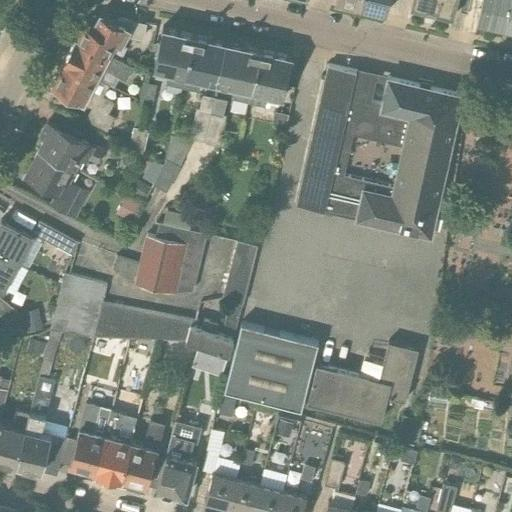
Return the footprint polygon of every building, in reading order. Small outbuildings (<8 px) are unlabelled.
[(386,13),(389,0),(362,0),(361,7),(386,13)] [(411,0),(410,7),(431,12),(434,0),(411,0)] [(434,0),(431,12),(453,17),(457,0),(434,0)] [(482,0),(478,20),(505,26),(510,0),(482,0)] [(122,45),(128,35),(142,38),(146,23),(118,16),(115,21),(100,13),(93,27),(84,22),(76,36),(110,56),(111,54),(117,42),(122,45)] [(166,82),(182,86),(194,34),(163,27),(153,69),(168,72),(166,82)] [(202,79),(215,82),(215,81),(225,40),(194,34),(182,86),(199,90),(202,79)] [(98,79),(99,77),(104,67),(126,79),(133,66),(111,54),(110,56),(76,36),(75,36),(62,62),(98,79)] [(232,97),(249,101),(261,49),(225,40),(215,81),(215,82),(234,86),(232,97)] [(267,94),(283,97),(292,56),(261,49),(249,101),(265,105),(267,94)] [(109,111),(115,101),(104,95),(110,83),(99,77),(98,79),(62,62),(51,84),(93,106),(87,118),(108,129),(115,115),(109,111)] [(354,219),(389,227),(388,229),(397,231),(397,229),(430,236),(462,94),(388,78),(383,102),(351,95),(356,72),(357,72),(357,71),(328,64),(297,204),(325,211),(324,215),(333,217),(334,213),(355,217),(354,219)] [(158,83),(144,80),(140,96),(154,99),(158,83)] [(193,139),(204,142),(211,112),(215,96),(203,93),(200,108),(197,107),(190,137),(193,139)] [(272,124),(285,127),(288,112),(275,109),(272,124)] [(224,113),(223,115),(211,112),(204,142),(220,145),(227,114),(224,113)] [(39,149),(78,169),(84,158),(88,160),(88,158),(98,163),(105,148),(82,136),(83,134),(70,127),(68,131),(48,121),(42,132),(47,135),(39,149)] [(134,125),(129,146),(144,154),(150,128),(134,125)] [(165,159),(180,166),(181,165),(180,165),(193,139),(190,137),(172,132),(166,157),(165,159)] [(73,179),(78,169),(39,149),(24,177),(51,191),(53,186),(59,190),(51,204),(74,216),(89,188),(73,179)] [(153,181),(163,164),(152,158),(143,176),(153,181)] [(180,166),(165,159),(163,164),(153,181),(152,183),(167,191),(180,166)] [(138,178),(131,193),(143,199),(151,184),(138,178)] [(125,195),(116,212),(133,220),(142,203),(125,195)] [(38,251),(26,245),(32,235),(2,219),(0,222),(0,252),(17,262),(18,261),(29,268),(38,251)] [(78,241),(40,220),(33,232),(73,254),(78,241)] [(185,241),(185,238),(188,226),(163,221),(159,220),(156,234),(185,241)] [(185,238),(205,243),(208,231),(190,227),(188,226),(185,238)] [(178,272),(180,261),(183,250),(185,241),(156,234),(147,232),(140,263),(153,266),(165,269),(178,272)] [(183,250),(202,254),(205,243),(185,238),(185,241),(183,250)] [(235,250),(255,256),(258,243),(238,238),(235,250)] [(180,261),(200,266),(202,254),(183,250),(180,261)] [(231,262),(252,268),(255,256),(235,250),(231,262)] [(0,286),(3,288),(17,262),(0,252),(0,286)] [(113,267),(138,275),(140,263),(116,255),(113,267)] [(177,273),(197,277),(200,266),(180,261),(178,272),(177,273)] [(228,274),(249,280),(252,268),(231,262),(228,274)] [(136,283),(148,286),(153,266),(140,263),(138,275),(136,283)] [(148,286),(160,289),(165,269),(153,266),(148,286)] [(160,289),(173,292),(177,273),(178,272),(165,269),(160,289)] [(63,330),(79,275),(65,271),(49,328),(51,328),(51,329),(52,329),(62,331),(63,332),(63,330)] [(177,273),(173,292),(194,289),(197,277),(177,273)] [(225,286),(246,292),(249,280),(228,274),(225,286)] [(63,330),(78,332),(93,279),(79,275),(63,330)] [(95,329),(102,301),(107,283),(93,279),(78,332),(94,335),(95,329)] [(231,300),(242,303),(243,303),(246,292),(225,286),(222,296),(231,300)] [(0,294),(0,314),(9,322),(18,310),(0,294)] [(242,303),(231,300),(224,323),(236,326),(242,303)] [(95,329),(109,332),(114,304),(102,301),(95,329)] [(109,332),(120,334),(126,306),(114,304),(109,332)] [(120,334),(132,336),(137,308),(126,306),(120,334)] [(38,307),(22,311),(27,332),(43,327),(38,307)] [(140,338),(144,338),(149,311),(137,308),(132,336),(140,338)] [(144,338),(156,337),(161,313),(149,311),(144,338)] [(164,337),(168,337),(172,315),(161,313),(156,337),(164,337)] [(168,337),(180,338),(184,317),(172,315),(168,337)] [(189,339),(194,325),(195,320),(184,317),(180,338),(186,338),(189,339)] [(215,330),(218,323),(204,318),(201,327),(194,325),(189,339),(197,342),(209,346),(229,352),(234,336),(215,330)] [(225,389),(301,408),(319,340),(242,321),(225,389)] [(13,339),(15,337),(20,330),(11,323),(7,329),(8,335),(13,339)] [(57,473),(60,460),(67,435),(66,434),(70,421),(46,414),(55,377),(49,376),(63,332),(62,331),(52,329),(51,329),(30,409),(30,410),(16,462),(57,473)] [(31,336),(30,337),(26,350),(43,355),(47,341),(31,336)] [(319,352),(317,361),(307,401),(381,420),(387,396),(405,400),(419,347),(389,339),(384,357),(364,352),(359,372),(341,367),(343,358),(319,352)] [(209,346),(197,342),(192,354),(205,358),(209,346)] [(0,424),(2,418),(1,418),(11,379),(2,376),(3,374),(0,373),(0,365),(5,348),(0,347),(0,424)] [(236,399),(222,396),(218,411),(233,414),(236,399)] [(60,460),(96,470),(109,415),(99,411),(101,404),(86,400),(78,429),(79,429),(76,437),(67,435),(60,460)] [(2,418),(0,424),(0,457),(16,462),(30,410),(30,409),(17,406),(13,421),(2,418)] [(111,406),(109,415),(96,470),(121,477),(132,438),(120,434),(126,411),(111,406)] [(400,425),(421,430),(424,419),(418,417),(408,415),(403,414),(400,425)] [(132,438),(121,477),(157,486),(165,459),(168,449),(167,449),(158,447),(165,421),(150,417),(148,425),(144,424),(140,437),(144,438),(144,441),(132,438)] [(289,435),(293,422),(280,418),(277,432),(289,435)] [(421,430),(400,425),(398,436),(418,441),(421,430)] [(168,449),(165,459),(157,486),(157,487),(187,495),(197,457),(189,455),(194,433),(173,427),(167,449),(168,449)] [(255,450),(245,447),(241,461),(251,464),(255,450)] [(332,456),(325,483),(338,487),(346,459),(332,456)] [(460,463),(462,459),(450,456),(448,465),(454,467),(460,463)] [(305,463),(301,477),(311,480),(315,466),(305,463)] [(213,469),(205,499),(229,506),(237,475),(213,469)] [(229,506),(252,511),(260,481),(237,475),(229,506)] [(399,477),(393,501),(403,504),(410,480),(399,477)] [(360,478),(356,492),(367,495),(371,481),(360,478)] [(252,511),(276,511),(283,488),(260,481),(252,511)] [(443,482),(435,511),(450,511),(457,485),(443,482)] [(283,488),(276,511),(302,511),(307,494),(283,488)] [(420,493),(416,508),(427,511),(431,496),(420,493)] [(324,511),(350,511),(352,506),(328,500),(324,511)]
